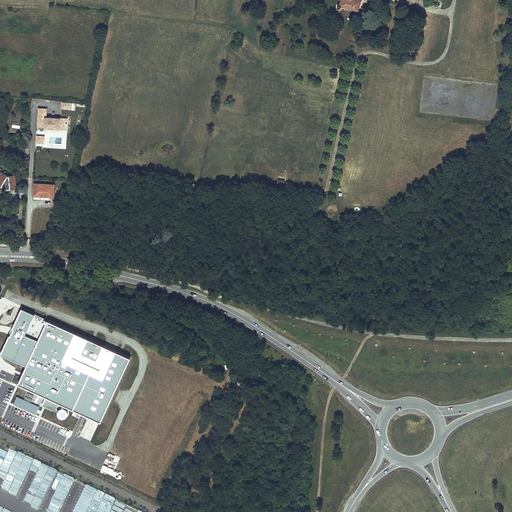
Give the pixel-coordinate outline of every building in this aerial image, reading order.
[(340,0),(339,5),(337,4),(337,7),(340,8),(341,6),(358,11),(361,0),(340,0)] [(72,110),(72,102),(61,101),(61,109),(72,110)] [(45,130),(66,132),(66,118),(46,117),(46,108),(39,108),(37,126),(45,126),(45,130)] [(8,175),(0,170),(0,184),(1,186),(2,185),(5,187),(5,189),(16,188),(15,175),(8,175)] [(54,184),(34,183),(34,194),(44,195),(44,196),(54,196),(54,184)] [(131,358),(21,308),(0,354),(27,366),(19,383),(102,421),(131,358)] [(2,467),(9,470),(17,452),(10,449),(2,467)] [(20,468),(25,454),(18,452),(13,465),(20,468)] [(31,466),(33,459),(26,456),(23,463),(31,466)] [(24,501),(32,504),(48,466),(41,463),(42,463),(34,460),(26,478),(33,480),(24,501)] [(45,496),(57,471),(50,467),(38,493),(45,496)] [(50,510),(54,511),(58,511),(66,493),(74,497),(81,482),(57,471),(45,500),(53,503),(50,510)] [(77,511),(89,486),(82,483),(70,509),(77,511)] [(87,510),(97,490),(90,486),(80,506),(87,510)] [(96,511),(105,493),(97,490),(87,511),(96,511)] [(131,511),(132,509),(132,508),(129,507),(127,508),(126,511),(123,511),(127,503),(116,500),(119,499),(105,495),(102,504),(110,507),(111,507),(109,511),(131,511)]
